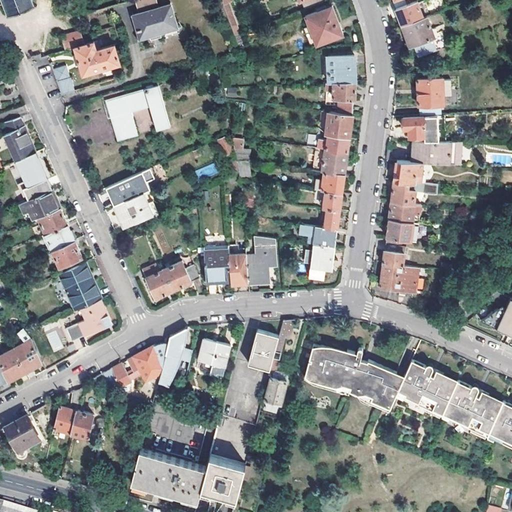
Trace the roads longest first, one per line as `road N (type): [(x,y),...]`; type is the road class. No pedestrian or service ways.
road 1 (residential): [(353,302),(381,75),(366,0)]
road 2 (residential): [(144,333),(24,62)]
road 3 (residential): [(144,333),(196,310),(353,302)]
road 4 (residential): [(353,302),(511,363)]
road 5 (residential): [(0,411),(144,333)]
road 6 (tertiary): [(0,479),(120,511)]
